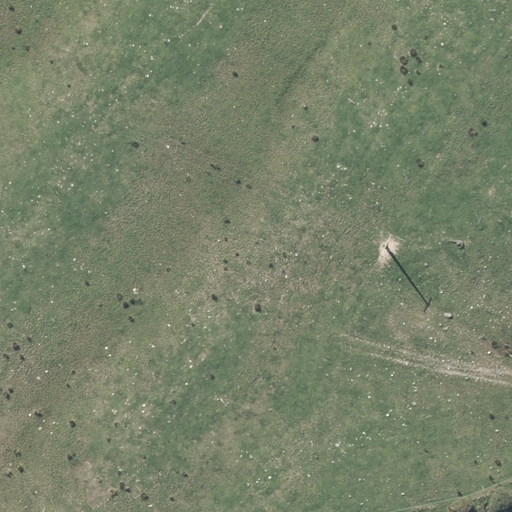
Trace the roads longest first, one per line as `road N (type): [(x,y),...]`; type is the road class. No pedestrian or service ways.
road 1 (track): [(0,20),(463,319),(511,342)]
road 2 (track): [(511,365),(427,382),(344,411),(263,484)]
